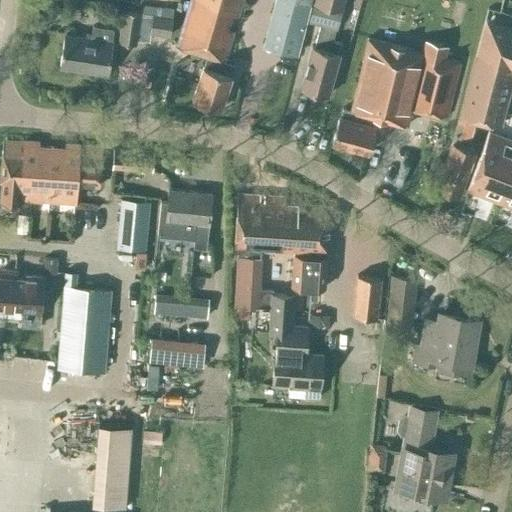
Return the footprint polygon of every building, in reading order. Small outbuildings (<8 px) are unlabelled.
[(237,19),(243,0),(190,0),(176,47),(206,57),(203,67),(202,66),(191,101),(220,110),(230,75),(222,72),(225,62),(225,61),(234,30),(227,28),(231,17),(237,19)] [(274,0),(263,47),(296,55),(311,2),(311,0),(274,0)] [(314,0),(314,2),(308,21),(320,24),(314,46),(311,46),(300,88),(327,95),(341,43),(332,40),(335,28),(336,28),(343,0),(314,0)] [(136,45),(141,13),(122,10),(117,42),(136,45)] [(172,17),(152,13),(148,34),(169,37),(172,17)] [(477,53),(460,112),(475,116),(485,119),(499,123),(511,78),(511,29),(491,22),(486,20),(477,53)] [(93,25),(91,38),(64,34),(59,67),(106,75),(113,28),(93,25)] [(407,125),(412,108),(446,117),(460,62),(445,58),(448,45),(425,39),(421,52),(368,38),(350,110),(342,108),(340,116),(339,116),(331,143),(367,152),(374,125),(370,124),(372,116),(407,125)] [(459,114),(454,133),(469,137),(475,116),(460,112),(459,114)] [(511,139),(488,131),(466,189),(511,207),(511,139)] [(29,209),(30,200),(32,175),(21,174),(23,142),(3,140),(0,173),(0,180),(1,181),(0,191),(0,201),(18,203),(18,208),(29,209)] [(49,201),(53,147),(39,146),(39,141),(24,140),(23,142),(21,174),(32,175),(30,200),(49,201)] [(452,141),(434,188),(457,196),(465,176),(475,150),(452,141)] [(76,185),(78,146),(78,144),(65,143),(65,148),(53,147),(49,201),(75,203),(76,185)] [(78,146),(76,185),(98,186),(101,148),(78,146)] [(151,170),(153,152),(113,149),(112,167),(151,170)] [(160,201),(156,236),(194,239),(193,247),(206,248),(208,224),(211,193),(168,189),(167,202),(160,201)] [(236,249),(233,305),(258,307),(269,307),(270,292),(273,292),(273,289),(259,288),(262,257),(261,257),(261,250),(294,252),(293,270),(292,286),(323,288),(324,260),(321,260),(321,254),(328,254),(331,206),(285,203),(285,196),(238,193),(235,249),(236,249)] [(144,250),(148,202),(121,199),(116,247),(144,250)] [(27,214),(17,213),(15,232),(26,233),(27,214)] [(145,252),(135,251),(134,267),(143,268),(145,252)] [(56,270),(57,259),(44,258),(44,269),(56,270)] [(0,306),(21,308),(20,326),(40,327),(42,304),(39,303),(41,275),(26,274),(26,278),(16,277),(17,269),(0,267),(0,306)] [(64,271),(56,367),(104,371),(111,289),(75,286),(76,272),(64,271)] [(376,318),(380,278),(356,275),(352,315),(376,318)] [(391,276),(388,305),(412,307),(415,278),(391,276)] [(269,307),(267,333),(275,334),(272,386),(288,387),(287,395),(318,397),(319,385),(321,354),(305,353),(307,326),(291,325),(294,294),(273,292),(270,292),(269,307)] [(206,317),(207,299),(155,294),(153,312),(206,317)] [(236,306),(235,318),(249,318),(250,307),(236,306)] [(415,346),(413,360),(436,365),(436,362),(467,368),(469,363),(474,336),(467,335),(470,320),(439,314),(438,321),(426,319),(420,347),(415,346)] [(327,328),(328,316),(308,315),(307,327),(327,328)] [(202,366),(203,343),(151,338),(148,362),(202,366)] [(402,449),(395,486),(416,490),(443,495),(450,458),(451,453),(438,451),(428,449),(435,416),(409,411),(409,416),(404,415),(398,418),(396,430),(400,435),(405,436),(402,449)] [(91,504),(124,507),(131,427),(98,424),(91,504)] [(143,430),(142,443),(160,445),(161,431),(143,430)] [(369,446),(365,473),(382,475),(386,448),(369,446)]
